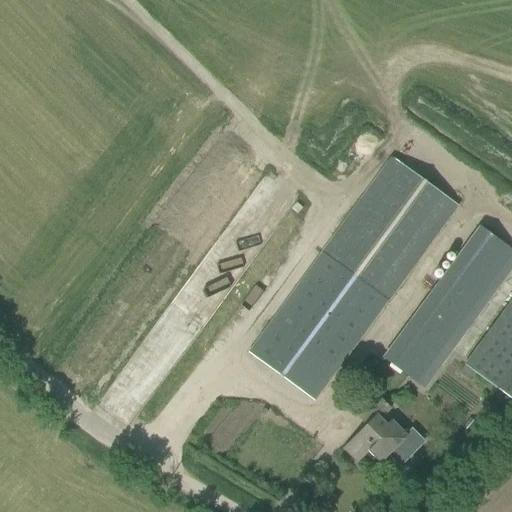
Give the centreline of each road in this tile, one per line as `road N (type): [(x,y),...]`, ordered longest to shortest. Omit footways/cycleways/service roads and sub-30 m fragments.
road 1 (unclassified): [(248,511),(106,420)]
road 2 (track): [(0,339),(76,413),(106,420)]
